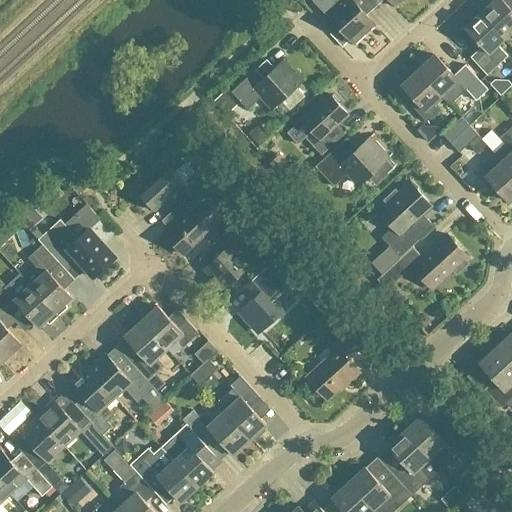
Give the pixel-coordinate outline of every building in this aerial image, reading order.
[(353,4),(357,0),(343,0),(326,16),(352,45),(373,26),(353,4)] [(511,13),(500,0),(495,0),(481,13),(505,41),(511,33),(511,13)] [(507,58),(500,51),(497,48),(505,41),(481,13),(464,29),(482,48),(470,59),(486,77),(507,58)] [(434,57),(418,72),(441,97),(448,105),(464,90),(476,103),(487,92),(465,67),(453,77),(434,57)] [(304,98),(295,89),(301,84),(282,63),(259,85),(251,75),(230,94),(247,112),(261,99),(272,111),(280,102),(289,112),(304,98)] [(401,87),(402,88),(399,91),(398,95),(404,101),(408,100),(411,98),(420,108),(415,113),(426,124),(438,112),(432,106),(441,97),(418,72),(401,87)] [(237,108),(224,94),(212,104),(231,125),(237,119),(232,113),(237,108)] [(301,121),(286,135),(297,146),(304,139),(321,158),(331,148),(323,139),(337,127),(348,117),(329,96),(301,121)] [(450,146),(470,128),(461,119),(442,136),(450,146)] [(501,163),(511,174),(511,127),(497,142),(500,146),(492,153),(501,163)] [(458,155),(468,146),(476,155),(486,147),(478,137),(470,128),(450,146),(458,155)] [(386,162),(388,160),(369,140),(340,166),(330,155),(315,169),(333,189),(348,176),(358,187),(368,178),(376,186),(393,170),(386,162)] [(143,186),(145,188),(137,195),(154,213),(176,193),(184,201),(223,166),(215,157),(194,175),(185,165),(174,175),(167,168),(158,177),(155,174),(152,174),(143,182),(143,186)] [(511,174),(501,163),(493,171),(486,164),(473,176),(484,188),(489,183),(509,204),(511,200),(511,174)] [(409,228),(431,208),(408,183),(385,204),(387,205),(378,214),(392,229),(381,240),(399,259),(420,240),(409,228)] [(222,221),(211,209),(195,192),(177,208),(185,217),(164,236),(183,257),(222,221)] [(42,247),(59,266),(62,269),(74,258),(93,279),(115,259),(88,230),(77,240),(59,221),(37,242),(42,247)] [(232,245),(249,230),(240,221),(211,247),(219,256),(203,271),(222,291),(251,265),(232,245)] [(452,272),(456,276),(467,265),(466,263),(469,261),(446,236),(411,269),(431,291),(452,272)] [(71,300),(48,275),(58,266),(58,267),(59,266),(42,247),(27,260),(35,268),(32,271),(23,279),(29,287),(58,318),(67,309),(64,306),(71,300)] [(253,301),(240,313),(259,334),(297,299),(286,287),(305,270),(286,249),(252,280),(242,290),(253,301)] [(386,292),(408,272),(399,261),(376,281),(386,292)] [(0,307),(10,318),(20,309),(39,329),(46,323),(48,326),(58,318),(29,287),(20,295),(10,284),(5,288),(0,282),(0,307)] [(0,361),(2,363),(20,346),(3,327),(11,320),(10,318),(0,307),(0,361)] [(140,323),(166,351),(176,342),(183,349),(198,335),(180,315),(171,323),(157,308),(140,323)] [(135,320),(122,332),(126,336),(124,338),(125,339),(140,356),(130,365),(137,372),(153,390),(156,393),(164,402),(175,392),(158,373),(164,368),(157,360),(166,351),(140,323),(139,324),(135,320)] [(348,362),(361,350),(346,334),(329,350),(334,356),(307,380),(326,401),(344,384),(346,386),(359,374),(348,362)] [(494,350),(511,368),(511,335),(494,350)] [(511,385),(511,368),(494,350),(478,365),(494,382),(484,392),(501,410),(511,399),(511,387),(511,385)] [(153,390),(137,372),(128,381),(105,355),(88,371),(115,400),(125,391),(137,405),(153,390)] [(199,369),(190,377),(197,385),(206,376),(199,369)] [(115,400),(88,371),(72,386),(95,411),(86,419),(98,432),(102,437),(111,428),(107,424),(114,417),(106,408),(115,400)] [(223,413),(249,441),(250,441),(254,442),(265,433),(264,428),(266,426),(249,409),(260,399),(240,378),(230,387),(233,390),(216,406),(223,414),(223,413)] [(36,418),(64,449),(80,433),(88,441),(98,432),(86,419),(71,403),(61,411),(53,402),(36,418)] [(152,420),(166,431),(177,417),(164,406),(152,420)] [(233,457),(249,441),(223,413),(223,414),(214,422),(205,413),(199,419),(192,412),(182,422),(186,426),(206,448),(216,439),(233,457)] [(420,418),(418,419),(416,416),(403,427),(406,430),(404,433),(439,472),(465,448),(445,427),(437,435),(420,418)] [(64,449),(36,418),(19,434),(27,443),(18,451),(33,468),(36,472),(46,463),(46,464),(64,449)] [(160,449),(197,489),(213,474),(211,472),(221,464),(206,448),(186,426),(160,449)] [(411,497),(439,472),(404,433),(401,435),(396,435),(389,441),(389,446),(387,448),(403,465),(394,473),(392,476),(411,497)] [(99,444),(82,448),(87,468),(104,464),(99,444)] [(139,458),(129,467),(136,473),(154,493),(163,485),(175,497),(181,504),(197,489),(160,449),(153,456),(148,450),(139,458)] [(0,485),(10,496),(26,481),(41,498),(52,489),(36,472),(33,468),(23,477),(0,452),(0,485)] [(394,511),(411,497),(392,476),(380,486),(364,469),(348,484),(373,511),(394,511)] [(129,500),(119,509),(121,511),(152,511),(145,504),(155,495),(154,493),(136,473),(119,489),(129,500)] [(496,489),(504,482),(497,474),(489,481),(496,489)] [(373,511),(348,484),(331,499),(342,511),(373,511)] [(0,505),(10,496),(0,485),(0,505)]
